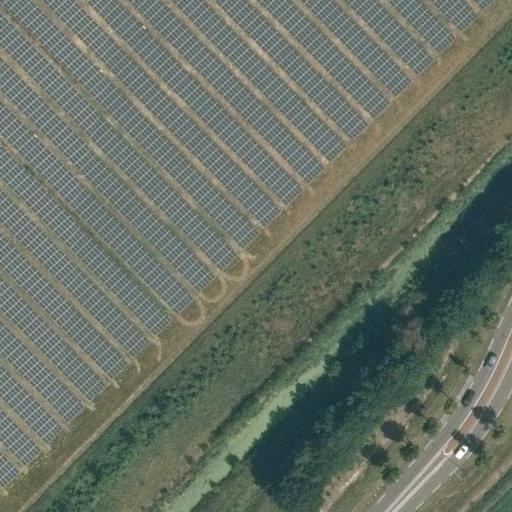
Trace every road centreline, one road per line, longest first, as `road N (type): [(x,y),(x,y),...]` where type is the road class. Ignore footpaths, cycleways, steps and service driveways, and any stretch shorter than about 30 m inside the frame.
road 1 (primary): [(511,310),(440,441),(377,511)]
road 2 (primary): [(405,511),(466,446),(511,371)]
